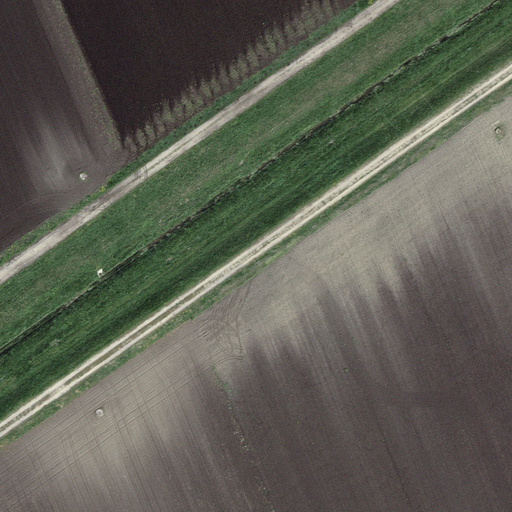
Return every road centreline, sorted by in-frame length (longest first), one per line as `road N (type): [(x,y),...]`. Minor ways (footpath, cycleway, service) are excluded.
road 1 (track): [(0,434),(511,72)]
road 2 (track): [(0,285),(407,0)]
